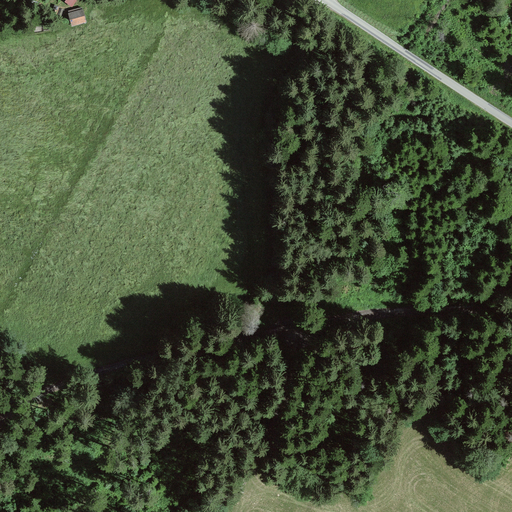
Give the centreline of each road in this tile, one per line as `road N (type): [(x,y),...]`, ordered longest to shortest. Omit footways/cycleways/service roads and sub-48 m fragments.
road 1 (track): [(0,393),(121,349),(385,313),(511,305)]
road 2 (unclassified): [(325,0),(511,122)]
road 3 (track): [(294,326),(256,467),(215,511)]
